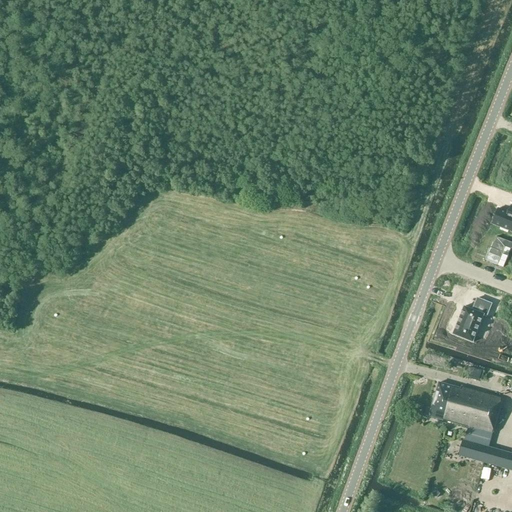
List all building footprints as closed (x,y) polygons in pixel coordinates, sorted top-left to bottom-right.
[(498,209),(491,224),(501,228),(500,230),(507,233),(508,231),(511,232),(511,207),(511,206),(508,213),(498,209)] [(495,243),(490,255),(501,259),(499,266),(504,268),(511,250),(511,243),(498,238),(496,244),(495,243)] [(465,307),(454,335),(474,343),(485,315),(487,316),(492,304),(476,298),(471,310),(465,307)] [(493,434),(503,398),(461,387),(460,389),(438,383),(429,416),(493,434)] [(511,453),(462,440),(458,456),(511,470),(511,453)]
